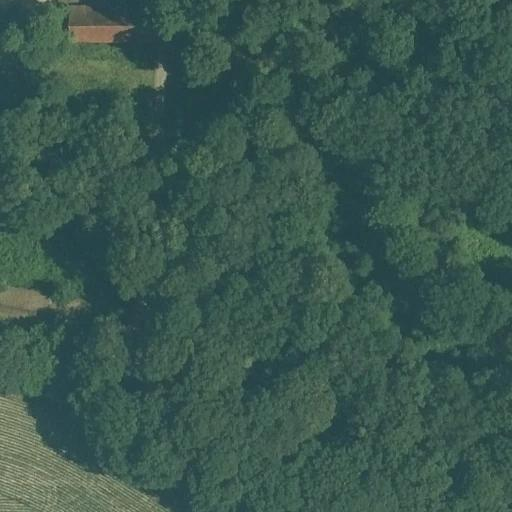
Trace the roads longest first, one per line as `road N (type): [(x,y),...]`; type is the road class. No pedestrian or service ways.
road 1 (residential): [(73,401),(143,224),(148,46)]
road 2 (residential): [(254,511),(73,401)]
